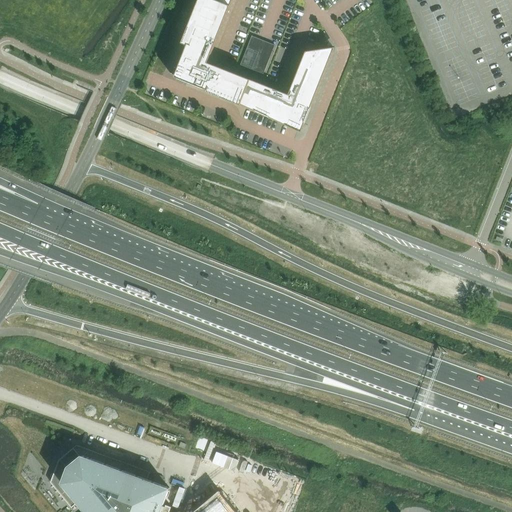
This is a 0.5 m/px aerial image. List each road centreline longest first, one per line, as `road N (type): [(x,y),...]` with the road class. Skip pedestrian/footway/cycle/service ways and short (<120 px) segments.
road 1 (trunk): [(0,231),(511,428)]
road 2 (trunk): [(0,251),(511,441)]
road 3 (track): [(0,332),(57,341),(511,510)]
road 4 (trunk): [(511,396),(16,206)]
road 5 (tertiary): [(511,285),(113,123)]
road 6 (tertiary): [(0,75),(113,123)]
